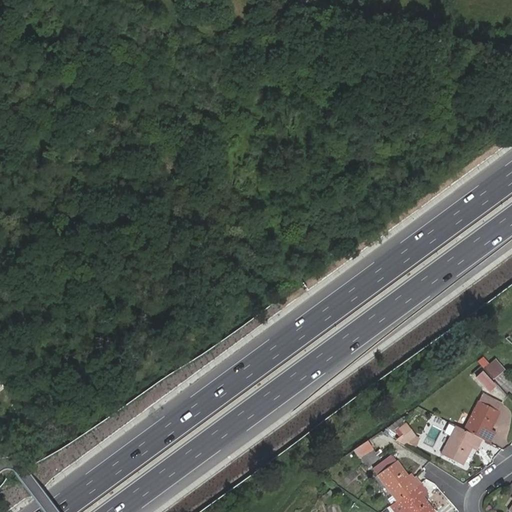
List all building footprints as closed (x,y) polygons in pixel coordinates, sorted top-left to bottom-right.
[(490,392),(497,384),(482,370),(475,378),(490,392)] [(493,370),(488,373),(493,379),(498,375),(493,370)] [(463,431),(481,440),(489,444),(493,436),(488,434),(499,413),(478,402),(463,431)] [(463,431),(456,427),(441,454),(463,465),(474,445),(477,446),(481,440),(463,431)] [(411,429),(398,439),(404,446),(417,436),(411,429)] [(359,459),(374,449),(368,440),(353,450),(359,459)] [(383,450),(367,462),(370,466),(386,454),(383,450)] [(373,469),(378,476),(396,461),(392,455),(373,469)] [(378,476),(397,501),(420,484),(415,478),(411,481),(396,461),(378,476)] [(397,501),(390,506),(394,511),(404,511),(405,511),(404,511),(433,511),(422,497),(420,494),(425,490),(420,484),(397,501)] [(337,486),(324,496),(326,499),(339,490),(337,486)]
